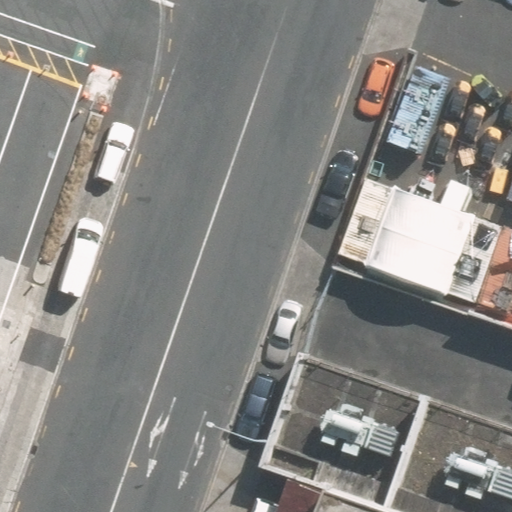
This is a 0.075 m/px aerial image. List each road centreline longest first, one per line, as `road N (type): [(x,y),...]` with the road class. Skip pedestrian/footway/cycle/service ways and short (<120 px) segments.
road 1 (residential): [(180,287),(282,0)]
road 2 (residential): [(180,287),(98,511)]
